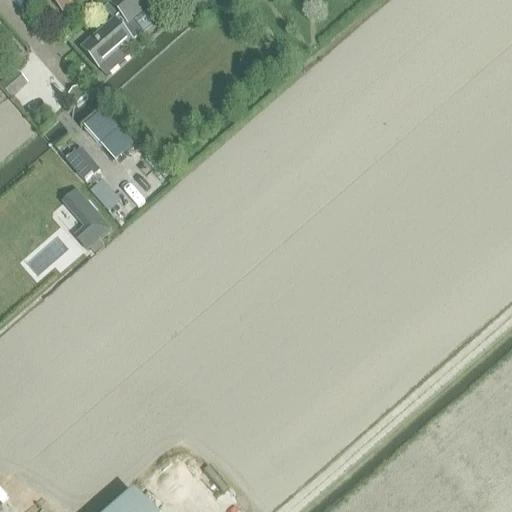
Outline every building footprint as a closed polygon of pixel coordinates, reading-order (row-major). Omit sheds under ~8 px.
[(54,0),(66,12),(74,5),(81,12),(90,4),(89,2),(90,0),(54,0)] [(121,16),(83,49),(100,69),(108,78),(132,57),(125,49),(133,41),(140,35),(130,24),(150,6),(144,0),(118,0),(112,5),(121,16)] [(77,88),(70,94),(78,103),(85,97),(77,88)] [(134,146),(103,111),(84,128),(115,163),(134,146)] [(104,183),(93,194),(110,213),(122,203),(104,183)] [(86,232),(101,219),(77,192),(63,204),(86,232)] [(86,232),(77,240),(88,252),(90,250),(99,242),(100,241),(111,232),(101,219),(86,232)] [(99,242),(90,250),(94,254),(95,255),(105,247),(104,246),(100,241),(99,242)] [(140,511),(128,498),(111,511),(140,511)]
